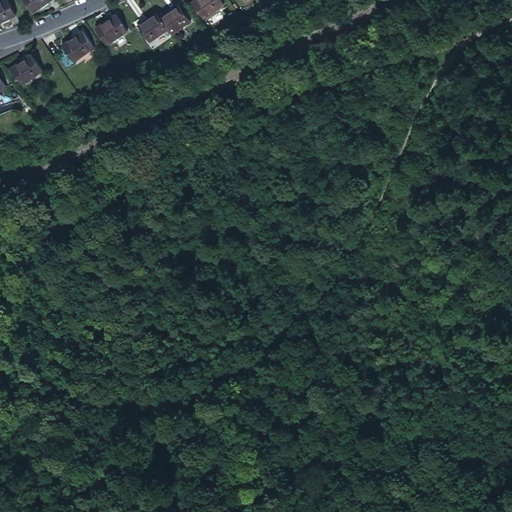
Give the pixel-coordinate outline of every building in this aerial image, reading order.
[(49,1),(47,0),(21,0),(31,13),(49,1)] [(173,0),(161,0),(150,9),(163,26),(183,11),(173,0)] [(205,0),(173,0),(183,11),(186,15),(205,0)] [(138,18),(127,2),(108,16),(120,32),(138,18)] [(0,27),(13,20),(3,4),(0,5),(0,27)] [(106,36),(96,22),(78,35),(88,50),(106,36)] [(57,65),(46,50),(29,64),(41,79),(57,65)] [(25,87),(13,71),(0,80),(0,93),(6,101),(25,87)]
